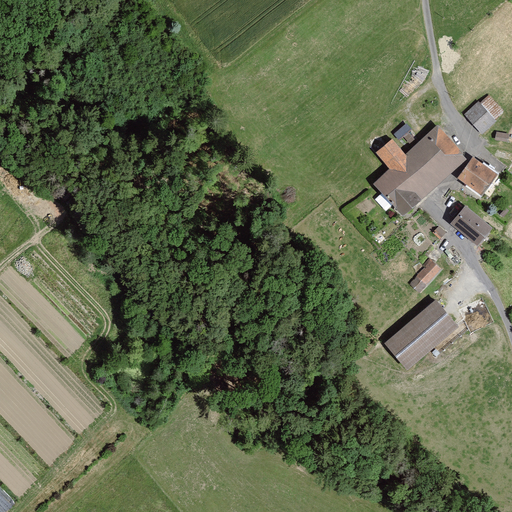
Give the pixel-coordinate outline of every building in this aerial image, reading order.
[(477,104),(465,115),(484,136),(496,125),(477,104)] [(393,141),(376,155),(389,170),(373,184),(402,217),(466,161),(437,127),(405,155),(393,141)] [(497,177),(473,159),(457,180),(481,197),(497,177)] [(451,226),(477,247),(491,229),(465,208),(451,226)] [(430,263),(410,285),(421,295),(441,273),(430,263)] [(436,300),(384,344),(406,371),(459,327),(436,300)]
